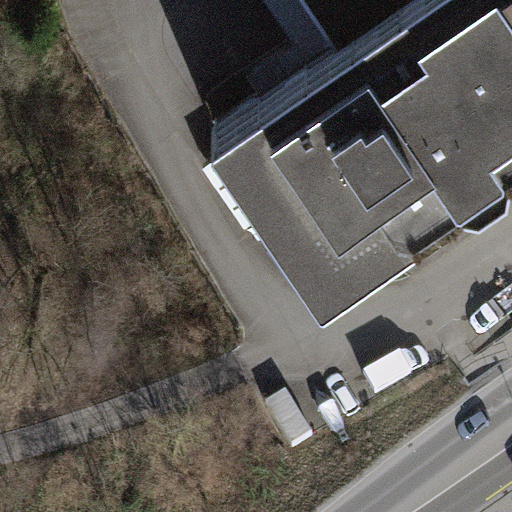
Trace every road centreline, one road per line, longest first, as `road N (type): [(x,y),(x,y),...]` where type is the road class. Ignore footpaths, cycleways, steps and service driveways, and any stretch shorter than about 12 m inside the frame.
road 1 (track): [(0,449),(319,349)]
road 2 (primary): [(511,434),(406,511)]
